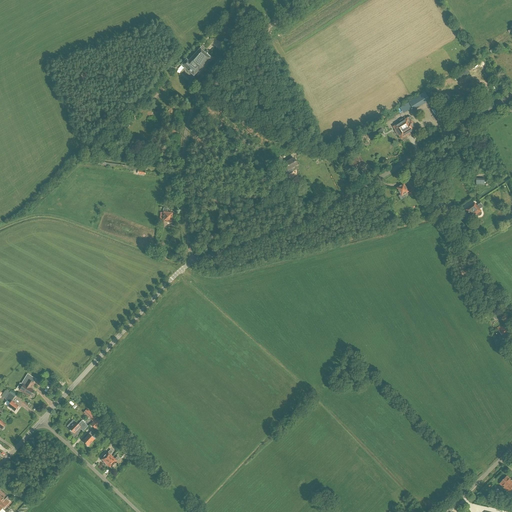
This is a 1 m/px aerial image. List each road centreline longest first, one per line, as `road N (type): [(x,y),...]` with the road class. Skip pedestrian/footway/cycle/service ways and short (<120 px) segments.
road 1 (unclassified): [(193,262),(326,211),(511,94)]
road 2 (unclassified): [(193,262),(183,158),(199,91),(223,55),(310,0)]
road 3 (unclassified): [(41,420),(193,262)]
road 4 (unclassified): [(138,511),(41,420)]
